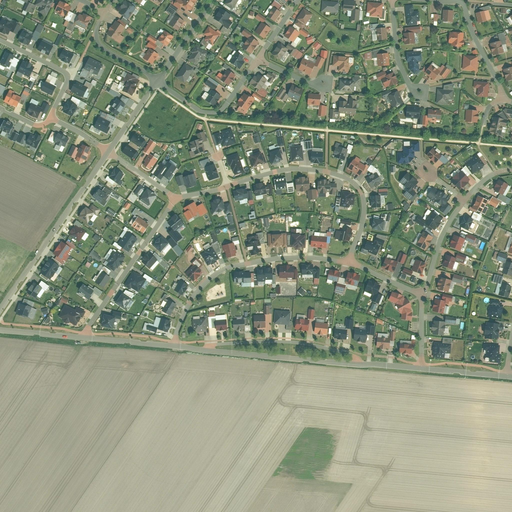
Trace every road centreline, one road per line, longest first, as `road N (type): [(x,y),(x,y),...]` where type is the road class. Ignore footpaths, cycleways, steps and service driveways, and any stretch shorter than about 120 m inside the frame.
road 1 (residential): [(349,260),(364,216),(362,194),(327,171),(280,170),(174,198)]
road 2 (residential): [(349,260),(226,267),(190,299),(174,347)]
road 3 (residential): [(0,310),(109,152)]
road 4 (residential): [(195,349),(288,341),(370,365)]
road 5 (residential): [(195,349),(370,365)]
road 6 (residential): [(81,338),(174,198)]
road 7 (residential): [(511,102),(457,1),(429,0)]
road 8 (residential): [(257,59),(219,111),(197,110),(157,81)]
